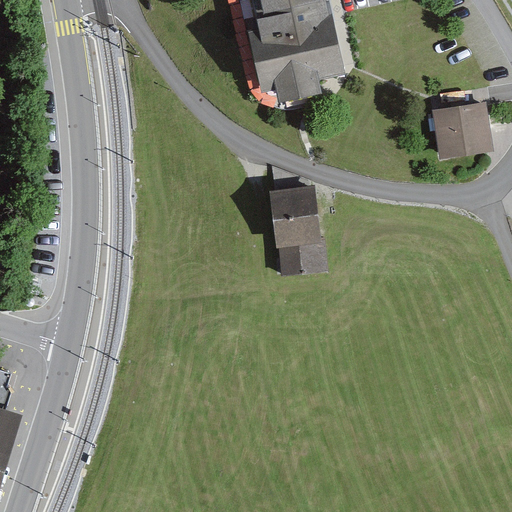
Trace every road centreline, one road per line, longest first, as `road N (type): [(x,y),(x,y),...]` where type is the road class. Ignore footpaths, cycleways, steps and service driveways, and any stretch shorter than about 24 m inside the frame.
road 1 (residential): [(126,0),(192,100),(253,148),(375,190),(486,197),(511,165)]
road 2 (secondary): [(66,0),(86,145),(87,221),(68,345)]
road 3 (secondary): [(68,345),(18,511)]
